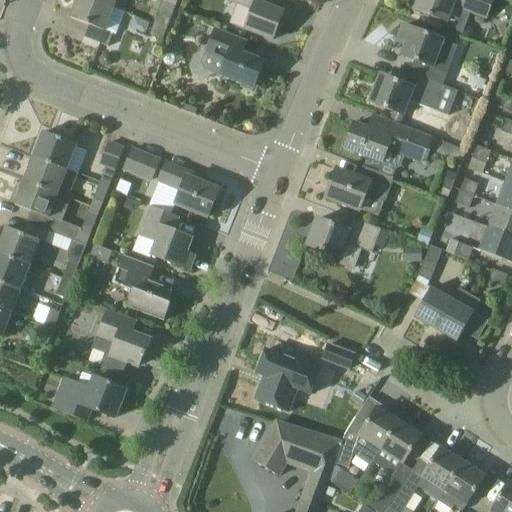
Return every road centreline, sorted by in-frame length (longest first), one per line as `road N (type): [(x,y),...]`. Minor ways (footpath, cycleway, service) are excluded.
road 1 (unclassified): [(143,502),(281,172)]
road 2 (residential): [(281,172),(29,71)]
road 3 (unclassified): [(281,172),(355,0)]
road 4 (residential): [(385,339),(389,372),(467,415),(499,421)]
